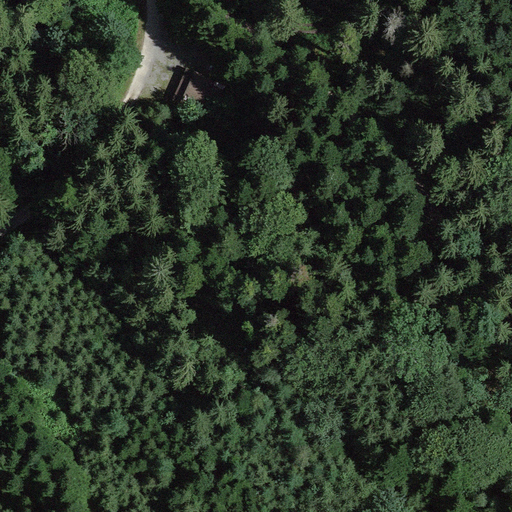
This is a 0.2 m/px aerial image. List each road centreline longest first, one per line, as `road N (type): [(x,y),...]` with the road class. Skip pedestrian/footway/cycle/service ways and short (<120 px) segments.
road 1 (track): [(208,0),(352,118),(511,324)]
road 2 (track): [(139,0),(150,54),(102,130),(0,221)]
road 3 (track): [(277,55),(377,0),(453,10),(511,58)]
